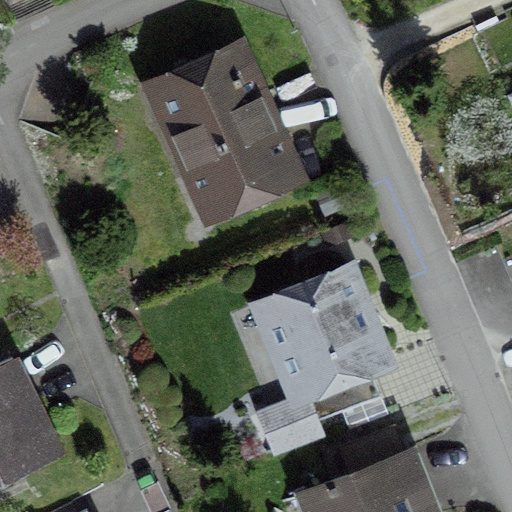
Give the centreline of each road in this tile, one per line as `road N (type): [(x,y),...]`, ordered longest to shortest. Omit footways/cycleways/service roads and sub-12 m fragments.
road 1 (residential): [(511,475),(307,0)]
road 2 (residential): [(0,68),(142,0)]
